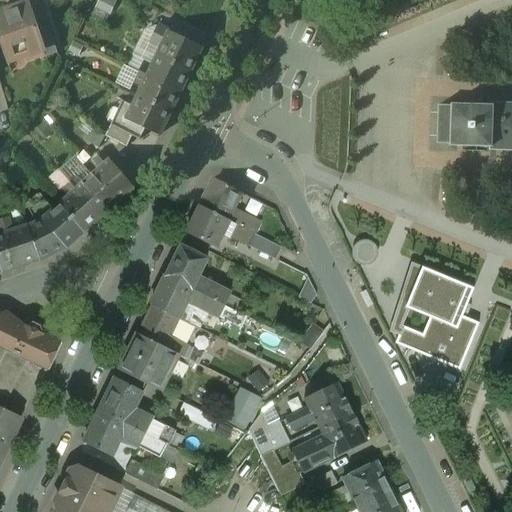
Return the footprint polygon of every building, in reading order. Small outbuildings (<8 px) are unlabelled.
[(28,5),(0,14),(0,36),(7,57),(22,52),(24,58),(43,52),(44,51),(36,28),(28,5)] [(48,24),(36,28),(44,51),(43,52),(45,59),(58,54),(48,24)] [(185,30),(174,24),(169,35),(180,40),(185,30)] [(207,40),(185,30),(180,40),(202,50),(207,40)] [(169,36),(158,31),(152,44),(162,49),(169,36)] [(180,40),(169,35),(169,36),(162,49),(158,58),(191,73),(202,50),(180,40)] [(191,73),(158,58),(154,67),(149,78),(181,93),(191,73)] [(154,67),(145,63),(140,73),(149,78),(154,67)] [(140,73),(134,85),(143,89),(149,78),(140,73)] [(181,93),(149,78),(143,89),(138,97),(171,113),(181,93)] [(171,113),(138,97),(133,107),(127,121),(146,131),(160,137),(171,113)] [(123,102),(116,116),(126,120),(127,121),(133,107),(123,102)] [(511,104),(492,103),(492,107),(491,149),(491,152),(511,152),(511,104)] [(492,107),(452,106),(452,127),(451,147),(491,149),(492,107)] [(116,116),(106,138),(127,149),(132,138),(121,132),(126,120),(116,116)] [(146,131),(127,121),(126,120),(121,132),(132,138),(140,142),(146,131)] [(28,142),(22,152),(27,158),(36,151),(28,142)] [(89,157),(81,148),(73,155),(81,164),(89,157)] [(102,153),(93,161),(101,170),(110,162),(102,153)] [(101,170),(92,177),(117,205),(134,189),(111,161),(110,162),(101,170)] [(78,176),(70,184),(76,192),(85,184),(78,176)] [(117,205),(92,177),(85,184),(76,192),(100,219),(117,205)] [(244,196),(214,181),(201,208),(231,223),(236,212),(244,196)] [(70,184),(60,192),(67,200),(76,192),(70,184)] [(100,219),(76,192),(67,200),(60,206),(84,234),(100,219)] [(503,194),(480,193),(479,204),(502,206),(503,194)] [(54,212),(39,195),(26,207),(36,224),(42,222),(54,212)] [(54,212),(42,222),(36,224),(28,227),(40,262),(66,249),(84,234),(60,206),(54,212)] [(231,223),(201,208),(188,234),(218,248),(225,235),(231,223)] [(249,219),(236,212),(231,223),(244,230),(249,219)] [(7,219),(0,221),(0,235),(0,236),(11,233),(7,219)] [(244,230),(231,223),(225,235),(238,242),(244,230)] [(0,236),(0,266),(3,274),(40,262),(28,227),(11,233),(0,236)] [(253,234),(244,230),(238,242),(248,246),(253,234)] [(209,262),(181,248),(167,277),(194,291),(200,280),(209,262)] [(415,289),(423,268),(411,263),(389,333),(400,337),(410,311),(407,310),(415,289)] [(407,310),(410,311),(461,331),(466,318),(477,289),(423,268),(415,289),(407,310)] [(194,291),(167,277),(153,307),(180,320),(189,303),(194,291)] [(232,297),(200,280),(194,291),(227,308),(232,297)] [(227,308),(194,291),(189,303),(221,319),(227,308)] [(180,320),(153,307),(138,336),(165,350),(171,338),(180,320)] [(237,313),(227,308),(221,319),(231,324),(237,313)] [(482,325),(466,318),(461,331),(410,311),(400,337),(396,347),(464,373),(482,325)] [(46,340),(23,328),(7,315),(1,317),(0,319),(0,348),(28,363),(46,372),(59,346),(57,341),(52,338),(46,340)] [(313,326),(300,344),(309,351),(323,334),(313,326)] [(165,350),(138,336),(120,373),(162,393),(180,357),(165,350)] [(189,348),(171,338),(165,350),(180,357),(184,359),(189,348)] [(204,356),(194,351),(188,362),(199,367),(204,356)] [(28,363),(7,353),(1,365),(22,376),(28,363)] [(22,376),(1,365),(0,367),(0,380),(16,388),(22,376)] [(258,371),(250,379),(263,391),(270,382),(258,371)] [(16,388),(0,380),(0,395),(10,401),(16,388)] [(143,394),(116,381),(101,412),(128,425),(135,412),(143,394)] [(338,386),(306,401),(309,408),(315,421),(320,430),(352,415),(338,386)] [(243,388),(229,423),(248,431),(263,397),(243,388)] [(309,408),(288,419),(294,431),(315,421),(309,408)] [(0,455),(4,457),(22,421),(0,409),(0,455)] [(128,425),(101,412),(86,443),(112,456),(121,439),(128,425)] [(175,432),(135,412),(128,425),(167,446),(175,432)] [(352,415),(320,430),(324,439),(334,459),(367,444),(352,415)] [(167,446),(128,425),(121,439),(161,459),(167,446)] [(282,432),(255,445),(262,457),(273,452),(289,444),(282,432)] [(324,439),(298,452),(308,472),(334,459),(324,439)] [(283,475),(273,452),(262,457),(273,480),(283,475)] [(165,479),(133,462),(126,475),(158,492),(165,479)] [(391,493),(378,465),(345,480),(349,488),(355,500),(359,508),(391,493)] [(80,470),(72,473),(72,472),(71,472),(70,473),(71,474),(68,481),(67,481),(60,494),(61,495),(58,502),(57,501),(56,503),(57,504),(57,503),(60,511),(59,511),(109,511),(121,489),(81,469),(80,469),(80,470)] [(337,486),(331,473),(306,485),(312,498),(337,486)] [(349,488),(331,496),(337,508),(355,500),(349,488)] [(400,511),(391,493),(359,508),(360,511),(400,511)] [(166,511),(135,496),(126,511),(166,511)]
